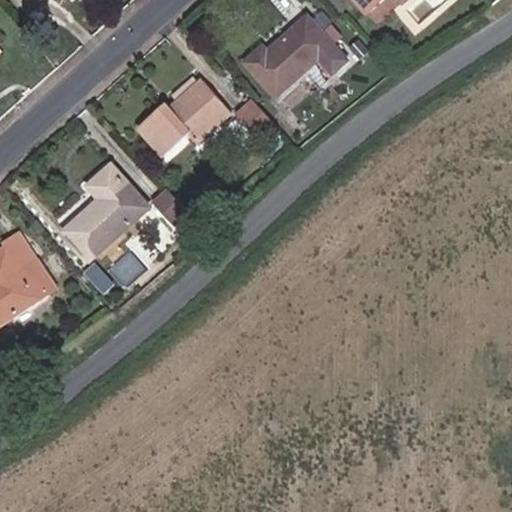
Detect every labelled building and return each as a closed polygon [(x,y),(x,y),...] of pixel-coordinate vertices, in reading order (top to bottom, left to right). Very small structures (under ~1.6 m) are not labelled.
[(355,0),(369,14),(383,0),(355,0)] [(366,61),(318,15),(280,49),(276,44),(256,64),(293,102),(333,65),(348,79),(366,61)] [(0,57),(14,46),(0,30),(0,57)] [(246,116),(213,80),(184,105),(180,103),(150,129),(176,157),(204,132),(213,142),(246,116)] [(261,99),(248,111),(273,139),(287,126),(261,99)] [(163,212),(122,163),(96,185),(109,201),(76,231),(104,263),(163,212)] [(160,202),(180,222),(194,209),(174,189),(160,202)] [(37,255),(22,230),(7,239),(10,245),(22,265),(37,255)] [(0,323),(58,288),(37,255),(22,265),(10,245),(0,251),(0,323)]
